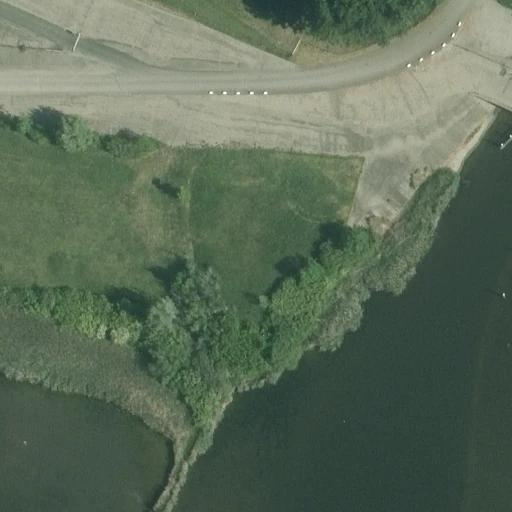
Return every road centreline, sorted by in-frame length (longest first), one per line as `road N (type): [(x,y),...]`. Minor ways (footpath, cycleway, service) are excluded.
road 1 (unclassified): [(156,83),(359,72),(415,48),(461,0)]
road 2 (track): [(359,72),(206,0)]
road 3 (unclassified): [(0,84),(156,83)]
